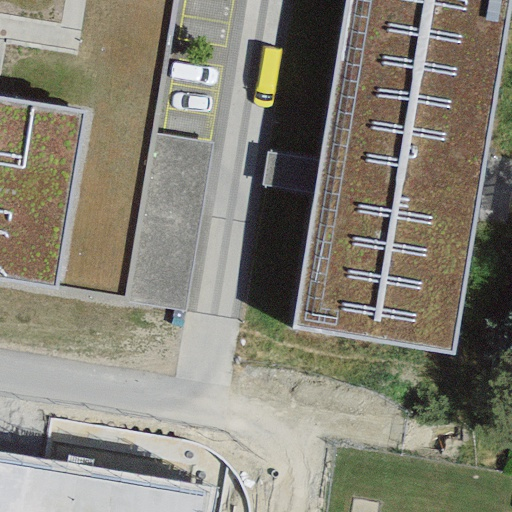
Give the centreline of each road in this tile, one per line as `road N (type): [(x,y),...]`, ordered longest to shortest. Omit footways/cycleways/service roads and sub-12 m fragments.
road 1 (residential): [(262,0),(196,404)]
road 2 (residential): [(0,373),(196,404)]
road 3 (residential): [(196,404),(258,427),(287,473),(287,511)]
